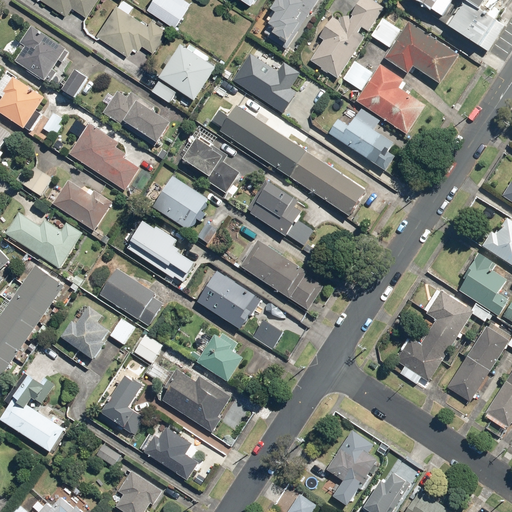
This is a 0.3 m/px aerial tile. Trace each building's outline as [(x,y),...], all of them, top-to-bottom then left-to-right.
[(100,0),(46,0),(70,15),(75,7),(90,17),(100,0)] [(179,26),(194,2),(191,0),(155,0),(150,9),(179,26)] [(289,49),(319,0),(288,0),(288,1),(287,0),(281,0),(276,10),(280,13),(273,24),(280,28),(278,32),(275,30),(270,38),(289,49)] [(388,7),(376,0),(363,0),(354,14),(356,16),(353,19),(352,16),(343,18),(343,22),(335,17),(323,37),(327,40),(314,60),(342,78),(368,38),(363,33),(366,28),(372,32),(388,7)] [(423,0),(448,16),(458,0),(423,0)] [(469,0),(484,9),(490,0),(469,0)] [(468,2),(451,27),(482,47),(498,22),(468,2)] [(150,24),(119,5),(100,35),(131,55),(136,47),(141,50),(145,45),(157,52),(171,30),(154,19),(150,24)] [(404,29),(385,17),(374,35),(392,47),(404,29)] [(412,21),(388,58),(412,74),(417,66),(445,84),(464,55),(412,21)] [(70,49),(34,26),(23,43),(29,47),(19,62),(48,81),(70,49)] [(220,68),(184,45),(162,78),(198,101),(220,68)] [(281,72),(253,54),(236,80),(286,112),(299,93),(294,89),(304,73),(287,62),(281,72)] [(376,73),(359,62),(347,79),(364,90),(376,73)] [(384,65),(360,101),(411,134),(430,106),(403,88),(407,81),(384,65)] [(92,77),(80,70),(66,90),(79,98),(92,77)] [(48,97),(16,76),(6,91),(9,93),(0,107),(0,111),(27,129),(48,97)] [(179,92),(161,81),(154,92),(172,103),(179,92)] [(157,107),(133,92),(129,97),(119,91),(105,113),(157,146),(160,142),(163,143),(176,123),(155,110),(157,107)] [(371,192),(240,107),(223,133),(354,218),(371,192)] [(341,119),(332,134),(389,171),(399,156),(394,153),(399,145),(377,130),(383,121),(364,108),(353,126),(341,119)] [(55,113),(45,129),(57,137),(68,121),(55,113)] [(0,155),(14,134),(0,124),(0,155)] [(122,143),(91,124),(71,155),(128,191),(142,168),(126,158),(129,154),(119,148),(122,143)] [(209,181),(229,193),(242,173),(226,162),(231,155),(215,145),(216,144),(204,137),(188,160),(212,176),(209,181)] [(56,179),(37,167),(25,184),(44,197),(56,179)] [(213,200),(177,178),(158,209),(194,231),(213,200)] [(94,195),(71,180),(56,204),(97,231),(115,203),(96,191),(94,195)] [(511,182),(503,196),(511,202),(511,182)] [(270,190),(254,214),(290,238),(292,236),(307,246),(318,230),(303,220),(307,214),(270,190)] [(43,226),(21,212),(7,234),(62,269),(85,233),(69,224),(65,231),(47,220),(43,226)] [(511,221),(508,218),(497,236),(492,233),(483,247),(511,265),(511,221)] [(220,230),(209,223),(200,237),(211,244),(220,230)] [(145,224),(128,249),(185,285),(198,265),(181,255),(183,252),(177,248),(180,243),(158,229),(157,231),(145,224)] [(311,273),(261,240),(243,267),(311,310),(326,287),(309,276),(311,273)] [(0,248),(0,272),(12,262),(0,248)] [(225,261),(207,250),(200,261),(218,272),(225,261)] [(496,264),(479,254),(464,279),(467,281),(460,293),(500,317),(511,299),(500,293),(508,280),(492,270),(496,264)] [(37,266),(0,319),(0,382),(67,286),(37,266)] [(158,294),(119,269),(102,296),(152,327),(166,304),(156,298),(158,294)] [(71,272),(67,278),(74,283),(70,288),(77,292),(84,282),(71,272)] [(261,296),(226,274),(224,276),(218,273),(201,300),(207,304),(206,306),(245,331),(254,317),(255,318),(266,301),(260,297),(261,296)] [(474,312),(441,292),(427,315),(436,321),(421,345),(411,339),(397,361),(430,382),(474,312)] [(74,321),(64,337),(97,360),(109,343),(105,341),(113,330),(101,323),(106,316),(92,307),(79,325),(74,321)] [(123,319),(112,336),(126,344),(137,328),(123,319)] [(266,321),(254,338),(274,351),(286,334),(266,321)] [(510,341),(487,327),(447,388),(471,403),(510,341)] [(242,344),(226,334),(223,338),(218,335),(200,363),(232,383),(247,359),(237,352),(242,344)] [(166,346),(148,335),(137,352),(155,363),(166,346)] [(216,434),(225,420),(222,418),(235,398),(203,378),(200,383),(180,370),(168,388),(172,391),(166,401),(216,434)] [(511,373),(486,413),(509,427),(511,422),(511,373)] [(32,376),(18,398),(31,407),(36,399),(44,404),(58,385),(47,377),(43,383),(32,376)] [(147,388),(130,377),(104,418),(120,428),(123,425),(129,429),(140,412),(134,409),(147,388)] [(31,407),(18,398),(3,420),(53,453),(68,430),(31,407)] [(182,434),(171,427),(162,440),(158,437),(147,453),(190,480),(200,464),(188,456),(195,444),(181,435),(182,434)] [(379,461),(352,443),(345,452),(341,449),(326,470),(358,491),(359,489),(362,491),(371,478),(368,477),(379,461)] [(123,456),(106,445),(99,456),(116,467),(123,456)] [(392,511),(410,483),(390,471),(364,511),(392,511)] [(166,492),(135,472),(122,492),(127,495),(119,507),(126,511),(148,511),(154,504),(157,506),(166,492)] [(451,511),(423,492),(409,511),(451,511)] [(313,511),(318,506),(301,495),(290,511),(313,511)] [(86,511),(81,507),(78,511),(64,498),(55,508),(50,504),(43,511),(86,511)]
